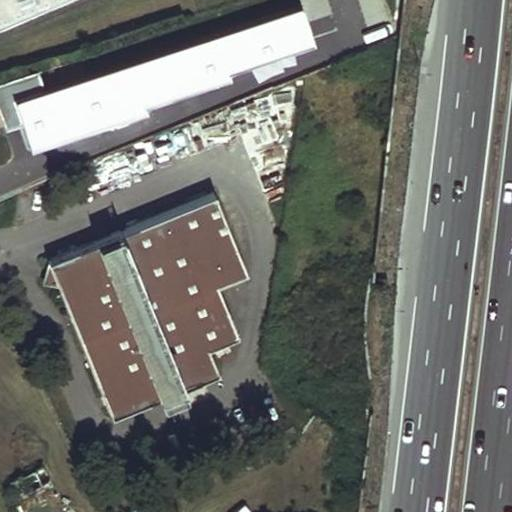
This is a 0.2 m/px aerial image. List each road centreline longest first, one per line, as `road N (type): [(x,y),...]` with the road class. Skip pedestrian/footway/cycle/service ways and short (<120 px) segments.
road 1 (motorway): [(475,0),(417,511)]
road 2 (motorway): [(487,511),(511,306)]
